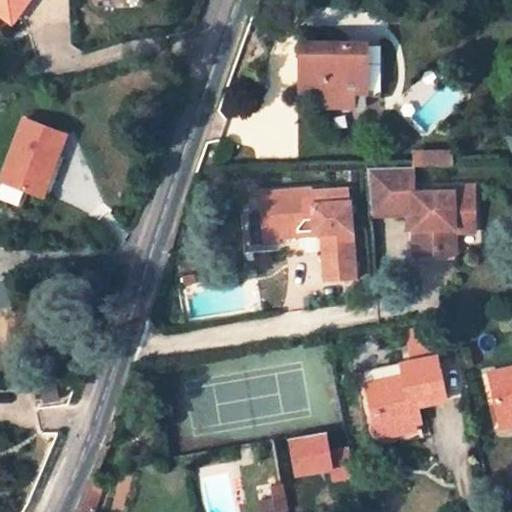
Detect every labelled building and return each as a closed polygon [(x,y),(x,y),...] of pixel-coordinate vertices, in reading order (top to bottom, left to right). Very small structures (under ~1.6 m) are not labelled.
[(0,0),(0,15),(12,24),(28,0),(0,0)] [(369,44),(303,43),(302,77),(309,77),(308,92),(317,91),(317,108),(342,108),(342,92),(345,92),(366,92),(369,92),(369,44)] [(369,44),(369,92),(381,92),(381,44),(369,44)] [(65,133),(23,119),(0,181),(37,194),(49,164),(53,166),(65,133)] [(455,153),(414,154),(415,168),(455,167),(455,153)] [(59,168),(53,166),(49,164),(37,194),(48,198),(59,168)] [(455,189),(435,190),(435,198),(416,200),(415,168),(412,168),(406,168),(369,169),(372,219),(410,217),(415,216),(416,233),(416,234),(418,259),(439,258),(439,246),(459,246),(458,234),(478,233),(475,189),(455,189)] [(0,183),(0,199),(17,204),(22,190),(0,183)] [(316,191),(260,194),(262,245),(280,244),(279,239),(279,231),(301,230),(309,221),(315,221),(316,236),(324,236),(327,283),(357,281),(351,190),(330,191),(331,204),(317,206),(316,191)] [(331,204),(330,191),(316,191),(317,206),(331,204)] [(279,239),(316,236),(315,221),(309,221),(301,230),(279,231),(279,239)] [(459,246),(439,246),(439,258),(460,257),(459,257),(459,246)] [(414,362),(438,357),(433,326),(407,330),(414,362)] [(404,377),(368,385),(374,414),(379,413),(383,430),(415,424),(411,407),(419,406),(447,400),(438,357),(414,362),(402,364),(404,377)] [(404,377),(402,364),(365,372),(368,385),(404,377)] [(511,369),(490,374),(499,416),(511,413),(511,369)] [(411,407),(415,424),(422,423),(419,406),(411,407)] [(377,431),(383,430),(379,413),(374,414),(377,431)] [(501,427),(511,425),(511,413),(499,416),(501,427)] [(415,424),(383,430),(384,436),(417,430),(415,424)] [(327,430),(287,434),(292,475),(331,470),(327,430)] [(258,486),(259,511),(265,511),(286,511),(284,484),(258,486)]
